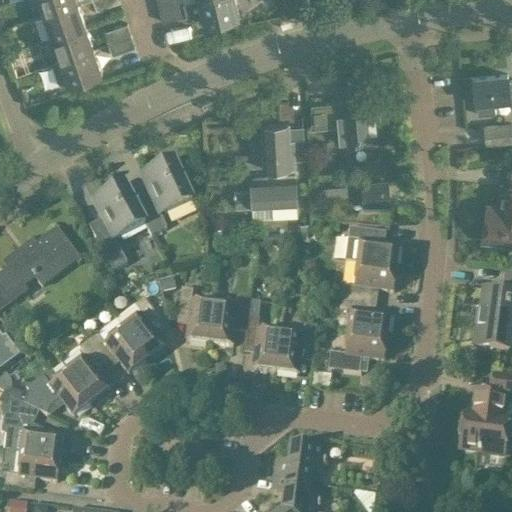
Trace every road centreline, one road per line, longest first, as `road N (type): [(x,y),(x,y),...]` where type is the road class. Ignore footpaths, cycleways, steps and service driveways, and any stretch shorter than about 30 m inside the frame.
road 1 (residential): [(273,418),(380,424),(415,392),(425,364),(431,298),(410,19)]
road 2 (residential): [(39,167),(194,82),(410,19)]
road 3 (residential): [(165,510),(131,504),(117,487),(127,424),(167,404),(273,418)]
